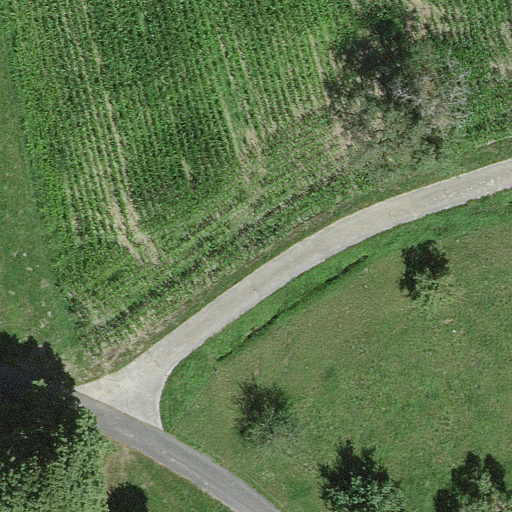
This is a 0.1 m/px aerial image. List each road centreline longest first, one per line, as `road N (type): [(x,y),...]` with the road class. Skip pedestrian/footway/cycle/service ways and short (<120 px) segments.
road 1 (track): [(89,419),(227,297),(344,220),(511,163)]
road 2 (track): [(0,385),(126,433),(255,511)]
